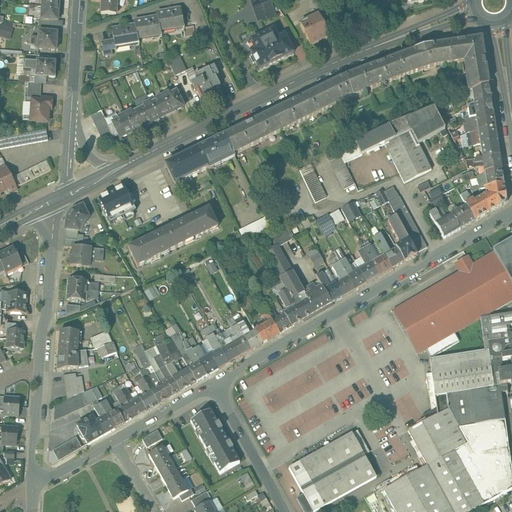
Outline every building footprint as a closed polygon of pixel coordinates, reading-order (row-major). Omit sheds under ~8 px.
[(116,0),(101,0),(100,14),(115,15),(115,14),(113,14),(114,7),(116,7),(116,0)] [(257,21),(276,16),(271,0),(260,0),(252,2),(257,21)] [(58,7),(42,6),(42,13),(41,13),(40,21),(49,22),(50,21),(57,22),(58,20),(59,19),(59,15),(58,14),(58,7)] [(181,9),(157,13),(157,17),(160,31),(174,28),(175,31),(184,29),(181,9)] [(318,16),(300,24),(311,46),(329,37),(318,16)] [(157,17),(134,21),(135,26),(137,39),(138,39),(152,36),(152,39),(162,37),(160,31),(157,17)] [(288,28),(283,18),(278,21),(282,31),(288,28)] [(0,27),(0,36),(10,40),(14,29),(1,25),(0,27)] [(135,26),(111,30),(115,49),(115,52),(117,52),(116,47),(129,44),(130,47),(139,45),(138,39),(137,39),(135,26)] [(55,34),(40,33),(39,38),(32,37),(31,46),(38,46),(38,50),(56,51),(56,43),(59,39),(57,35),(57,34),(55,34)] [(285,36),(275,40),(270,42),(270,43),(268,44),(276,62),(286,57),(287,58),(292,55),(291,55),(294,54),(285,36)] [(262,39),(250,45),(253,51),(251,52),(251,53),(259,71),(262,70),(267,68),(267,67),(276,62),(268,44),(267,44),(265,45),(262,39)] [(465,61),(484,58),(481,39),(448,44),(451,63),(460,62),(459,62),(465,61)] [(113,41),(101,43),(104,56),(112,55),(111,50),(115,49),(113,41)] [(448,44),(433,47),(433,46),(414,52),(398,58),(405,76),(419,72),(437,66),(451,63),(448,44)] [(179,56),(168,60),(169,64),(181,60),(179,56)] [(398,58),(361,72),(368,91),(405,76),(398,58)] [(484,58),(465,61),(467,76),(466,76),(468,93),(472,92),(488,85),(484,58)] [(181,60),(169,64),(175,77),(186,72),(181,60)] [(37,62),(25,61),(24,72),(37,72),(36,76),(39,77),(39,78),(40,77),(43,77),(44,78),(45,77),(49,77),(49,78),(55,79),(55,73),(54,73),(55,63),(49,63),(37,62)] [(214,67),(194,76),(197,83),(192,85),(195,91),(197,90),(201,99),(213,93),(212,91),(220,87),(215,78),(218,76),(214,67)] [(345,78),(319,90),(328,109),(352,97),(368,91),(361,72),(345,78)] [(34,77),(20,76),(20,83),(28,84),(34,84),(34,77)] [(34,84),(28,84),(27,98),(40,99),(41,99),(41,84),(34,84)] [(488,85),(472,92),(474,103),(491,101),(488,85)] [(319,90),(272,113),(281,132),(328,109),(319,90)] [(165,95),(174,113),(176,112),(176,111),(184,108),(176,92),(170,95),(169,93),(165,95)] [(174,113),(165,95),(155,100),(156,102),(154,103),(162,118),(166,116),(167,117),(174,113)] [(41,99),(40,99),(40,102),(32,101),(31,122),(48,123),(48,110),(51,111),(52,100),(41,99)] [(491,101),(474,103),(475,109),(468,110),(469,119),(476,117),(493,115),(491,101)] [(138,111),(145,126),(154,122),(154,123),(159,120),(162,118),(154,103),(151,104),(150,102),(143,106),(144,108),(138,111)] [(434,108),(389,127),(389,128),(395,139),(384,145),(389,153),(404,184),(431,170),(418,145),(440,133),(442,138),(448,135),(434,108)] [(108,126),(101,111),(91,116),(104,143),(114,138),(108,126)] [(145,126),(138,111),(132,113),(131,111),(124,114),(133,133),(138,130),(145,126)] [(272,113),(225,136),(234,155),(281,132),(272,113)] [(124,114),(117,118),(119,120),(113,123),(119,135),(120,139),(128,135),(133,133),(124,114)] [(476,117),(477,121),(470,122),(471,133),(478,131),(495,129),(493,115),(476,117)] [(119,135),(113,123),(108,126),(114,138),(119,135)] [(389,128),(354,144),(360,157),(379,147),(384,145),(395,139),(389,128)] [(495,129),(478,131),(480,145),(497,142),(495,129)] [(225,136),(198,149),(208,168),(234,155),(225,136)] [(497,142),(480,145),(482,159),(499,156),(497,142)] [(389,153),(384,145),(379,147),(384,155),(389,153)] [(198,149),(165,166),(175,185),(208,169),(208,168),(198,149)] [(338,152),(328,157),(344,190),(354,185),(338,152)] [(499,156),(482,159),(484,167),(485,173),(502,171),(499,156)] [(482,159),(466,162),(468,170),(484,167),(482,159)] [(51,171),(46,161),(41,164),(46,173),(51,171)] [(41,164),(36,166),(41,176),(46,173),(41,164)] [(326,199),(310,165),(300,170),(315,204),(326,199)] [(41,176),(36,166),(31,169),(36,178),(41,176)] [(6,167),(0,169),(0,181),(5,191),(9,189),(11,190),(12,193),(17,190),(16,188),(11,179),(6,167)] [(36,178),(31,169),(26,171),(31,181),(36,178)] [(26,171),(21,174),(26,183),(31,181),(26,171)] [(502,171),(485,173),(477,177),(478,183),(473,185),(475,190),(485,189),(504,186),(502,171)] [(469,173),(462,177),(465,183),(472,180),(469,173)] [(26,183),(21,174),(16,176),(21,185),(26,183)] [(21,185),(16,176),(11,179),(16,188),(21,185)] [(428,182),(417,188),(420,194),(431,189),(428,182)] [(504,186),(485,189),(486,195),(481,198),(489,213),(504,205),(504,204),(505,203),(506,202),(506,201),(506,200),(504,186)] [(136,211),(124,187),(99,200),(110,224),(136,211)] [(427,248),(399,197),(399,198),(396,193),(393,188),(383,193),(388,202),(396,217),(409,239),(416,254),(427,248)] [(383,193),(382,191),(376,195),(382,206),(388,202),(383,193)] [(481,198),(474,202),(472,200),(471,201),(467,193),(460,197),(465,204),(475,222),(489,213),(481,198)] [(441,196),(429,202),(432,208),(444,201),(441,196)] [(354,204),(342,210),(349,223),(361,217),(354,204)] [(83,206),(71,211),(70,213),(69,214),(68,215),(68,216),(67,217),(66,230),(77,231),(79,231),(89,218),(83,206)] [(466,207),(451,215),(452,216),(460,230),(475,222),(466,207)] [(168,228),(178,248),(194,240),(193,239),(218,227),(209,208),(168,228)] [(339,210),(328,216),(334,226),(345,220),(339,210)] [(441,220),(436,211),(429,215),(436,225),(442,222),(441,220)] [(328,216),(316,222),(323,235),(335,228),(334,226),(328,216)] [(442,222),(436,225),(444,240),(460,230),(452,216),(447,219),(442,222)] [(409,239),(396,217),(388,221),(401,244),(408,240),(409,239)] [(265,218),(239,231),(244,240),(268,230),(270,228),(265,218)] [(178,248),(168,228),(128,249),(138,268),(178,248)] [(287,229),(270,236),(275,246),(277,249),(278,248),(293,240),(287,229)] [(77,231),(66,230),(65,240),(76,241),(77,231)] [(390,253),(382,239),(376,243),(384,257),(390,253)] [(401,244),(396,247),(397,249),(404,262),(417,255),(416,254),(408,240),(401,244)] [(511,240),(511,241),(493,251),(494,254),(511,284),(511,240)] [(384,257),(378,260),(368,243),(362,245),(364,249),(364,250),(372,264),(379,277),(391,270),(384,257)] [(305,295),(282,253),(281,254),(278,248),(277,249),(275,246),(266,251),(273,263),(271,264),(286,292),(279,295),(286,309),(289,308),(290,310),(296,307),(308,300),(305,295)] [(76,248),(74,247),(74,248),(73,258),(71,257),(70,266),(82,267),(82,264),(89,264),(91,249),(76,248)] [(340,260),(345,257),(339,248),(334,252),(340,260)] [(13,249),(0,255),(0,262),(4,272),(6,276),(23,268),(17,256),(13,249)] [(390,253),(384,257),(391,270),(404,262),(397,249),(390,253)] [(372,264),(364,250),(358,253),(366,267),(372,264)] [(23,253),(17,256),(23,268),(29,264),(23,253)] [(319,253),(309,258),(315,269),(325,264),(319,253)] [(462,272),(401,307),(421,341),(419,343),(423,351),(426,350),(431,359),(459,343),(454,334),(480,319),(511,300),(511,284),(494,254),(472,266),(467,257),(457,263),(462,272)] [(329,261),(332,266),(340,262),(337,257),(329,261)] [(359,270),(353,274),(345,260),(340,263),(340,264),(348,278),(355,291),(367,284),(359,271),(360,271),(359,270)] [(205,265),(210,275),(218,271),(212,261),(205,265)] [(348,278),(340,264),(334,267),(342,281),(348,278)] [(360,271),(359,271),(367,284),(379,277),(372,264),(366,267),(360,271)] [(336,284),(328,270),(315,277),(321,287),(331,304),(343,297),(336,284)] [(342,281),(336,284),(343,297),(355,291),(348,278),(342,281)] [(87,282),(69,280),(68,290),(95,292),(96,285),(87,284),(87,282)] [(321,287),(316,289),(313,284),(307,288),(309,293),(305,295),(308,300),(315,313),(331,304),(321,287)] [(153,288),(144,293),(150,301),(158,296),(153,288)] [(95,292),(68,290),(67,300),(85,301),(85,299),(95,300),(95,292)] [(23,293),(13,292),(13,293),(2,292),(1,303),(8,303),(26,304),(27,294),(23,294),(23,293)] [(296,307),(303,321),(315,313),(308,300),(296,307)] [(26,304),(8,303),(7,313),(12,313),(12,314),(21,315),(21,314),(25,314),(26,304)] [(284,314),(277,318),(270,304),(264,307),(279,334),(291,327),(284,314)] [(80,307),(66,306),(66,317),(80,311),(80,307)] [(279,334),(264,307),(259,310),(267,324),(260,328),(267,341),(279,334)] [(303,321),(296,307),(290,310),(284,314),(291,327),(303,321)] [(490,370),(511,366),(511,313),(480,319),(485,351),(485,352),(488,352),(490,370)] [(260,328),(253,315),(247,318),(255,331),(262,344),(267,341),(260,328)] [(239,320),(237,317),(234,319),(235,322),(237,325),(237,326),(243,323),(241,319),(239,320)] [(255,331),(248,335),(248,331),(243,323),(237,326),(244,338),(251,350),(262,344),(255,331)] [(237,326),(237,325),(235,326),(235,324),(230,327),(236,338),(237,338),(240,340),(233,344),(240,357),(251,350),(244,338),(237,326)] [(20,330),(14,330),(14,326),(6,325),(5,332),(8,332),(7,340),(23,341),(24,332),(19,332),(20,330)] [(209,327),(202,331),(207,339),(213,336),(213,334),(209,327)] [(79,333),(60,331),(59,355),(78,352),(79,333)] [(108,332),(91,339),(95,350),(98,350),(112,344),(108,332)] [(233,344),(225,348),(225,344),(226,344),(219,333),(216,335),(217,336),(214,337),(222,350),(222,351),(229,363),(240,357),(233,344)] [(163,336),(154,340),(157,346),(166,342),(163,336)] [(214,337),(213,336),(207,339),(214,351),(217,352),(217,353),(210,357),(218,369),(229,363),(222,351),(222,350),(214,337)] [(192,363),(187,355),(193,352),(186,339),(174,346),(182,359),(188,369),(195,365),(192,363)] [(23,341),(7,340),(7,349),(11,349),(11,352),(18,352),(18,350),(23,350),(23,341)] [(170,340),(156,348),(159,356),(164,364),(164,365),(175,359),(176,362),(182,359),(174,346),(170,340)] [(112,344),(98,350),(102,359),(116,353),(112,344)] [(141,346),(134,350),(137,357),(138,357),(145,353),(141,346)] [(218,369),(210,357),(203,361),(203,357),(199,348),(193,352),(199,363),(207,376),(218,369)] [(485,351),(429,360),(435,397),(450,395),(471,392),(493,388),(490,370),(488,352),(485,352),(485,351)] [(78,352),(59,355),(58,361),(59,371),(78,368),(77,359),(78,352)] [(199,363),(193,352),(187,355),(192,363),(195,365),(188,369),(196,382),(207,376),(199,363)] [(145,353),(138,357),(142,366),(149,362),(149,361),(145,353)] [(159,356),(153,359),(158,367),(164,364),(159,356)] [(164,365),(164,364),(158,367),(153,359),(149,361),(149,362),(151,367),(154,373),(155,373),(156,375),(169,398),(180,391),(164,365)] [(188,369),(178,375),(173,367),(178,365),(176,362),(175,359),(164,365),(180,391),(196,382),(188,369)] [(511,366),(490,370),(493,388),(471,392),(472,403),(476,426),(505,421),(499,394),(506,393),(504,386),(509,385),(511,397),(511,366)] [(169,398),(156,375),(150,378),(145,370),(144,370),(139,373),(141,376),(143,380),(147,387),(158,404),(169,398)] [(75,374),(63,377),(67,400),(79,395),(76,378),(75,374)] [(82,377),(76,378),(79,395),(84,393),(82,377)] [(147,387),(143,380),(138,384),(143,392),(146,394),(139,398),(147,411),(158,404),(147,387)] [(102,398),(96,388),(92,390),(97,401),(102,398)] [(92,390),(80,395),(87,407),(97,401),(92,390)] [(139,398),(132,402),(132,398),(127,390),(121,393),(128,404),(135,417),(147,411),(139,398)] [(471,392),(450,395),(451,407),(472,403),(471,392)] [(128,404),(121,393),(116,396),(121,405),(124,406),(117,411),(124,423),(135,417),(128,404)] [(80,395),(51,408),(50,423),(87,407),(80,395)] [(459,435),(506,429),(505,421),(476,426),(472,403),(451,407),(450,395),(435,397),(437,416),(408,432),(421,456),(459,435)] [(15,398),(6,397),(6,398),(5,398),(5,397),(0,396),(0,407),(3,407),(19,408),(20,399),(15,399),(15,398)] [(342,415),(342,402),(335,402),(335,396),(326,396),(326,415),(342,415)] [(106,402),(100,405),(114,429),(124,423),(117,411),(110,415),(109,413),(111,412),(106,402)] [(97,407),(94,409),(99,417),(103,418),(96,422),(104,435),(114,429),(100,405),(97,407)] [(19,408),(3,407),(3,416),(5,416),(5,417),(13,417),(19,417),(19,408)] [(205,447),(224,436),(221,430),(222,429),(219,423),(218,424),(210,411),(191,422),(205,447)] [(94,419),(88,423),(86,420),(77,426),(80,430),(79,430),(79,431),(78,432),(79,432),(78,432),(82,438),(83,439),(83,438),(84,439),(84,438),(88,444),(104,435),(96,422),(94,419)] [(12,428),(4,427),(0,427),(0,431),(2,432),(2,437),(17,438),(18,429),(12,428)] [(459,435),(421,456),(428,467),(419,472),(416,467),(389,481),(392,487),(383,492),(394,511),(471,511),(511,489),(511,465),(506,429),(459,435)] [(157,431),(142,440),(147,449),(162,440),(157,431)] [(352,434),(288,469),(303,496),(312,511),(314,511),(376,478),(364,456),(369,453),(357,431),(352,434)] [(224,436),(205,447),(220,474),(240,463),(232,449),(233,448),(230,443),(228,443),(224,436)] [(17,438),(2,437),(1,442),(0,441),(0,445),(3,446),(3,447),(11,447),(11,446),(17,446),(17,438)] [(76,437),(53,451),(58,462),(82,448),(76,437)] [(163,447),(149,455),(155,466),(169,459),(163,447)] [(169,459),(155,466),(161,477),(175,469),(169,459)] [(3,467),(0,462),(0,480),(3,485),(11,480),(8,476),(9,475),(4,468),(3,467)] [(175,469),(161,477),(168,488),(182,480),(175,469)] [(168,488),(167,488),(174,500),(179,497),(188,492),(182,480),(168,488)] [(195,489),(198,494),(206,490),(203,485),(195,489)] [(188,492),(179,497),(182,502),(194,495),(191,490),(188,492)] [(255,491),(245,497),(247,502),(258,496),(255,491)] [(191,500),(195,508),(212,501),(208,492),(191,500)] [(303,511),(312,511),(303,496),(296,499),(303,511)] [(213,511),(209,503),(195,511),(213,511)]
